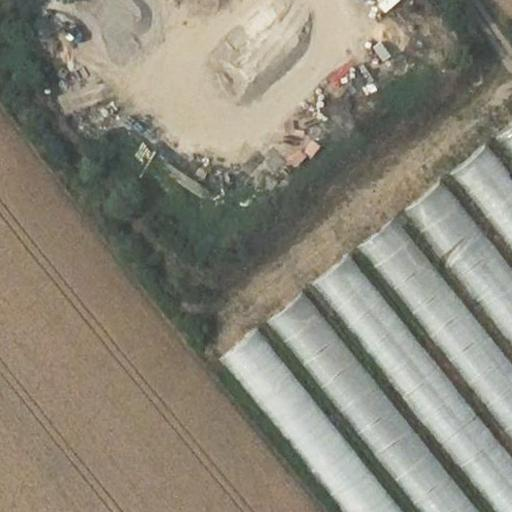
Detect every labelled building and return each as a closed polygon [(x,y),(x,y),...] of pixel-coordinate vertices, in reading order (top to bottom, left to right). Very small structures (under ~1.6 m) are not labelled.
[(511,125),(497,137),(511,156),(511,125)] [(511,175),(488,145),(450,175),(511,251),(511,175)] [(511,269),(442,182),(405,211),(511,343),(511,269)] [(511,362),(396,218),(359,247),(511,438),(511,362)] [(511,511),(511,456),(350,255),(313,285),(496,511),(511,511)] [(482,511),(304,292),(267,321),(420,511),(482,511)] [(404,511),(257,330),(219,361),(342,511),(404,511)]
